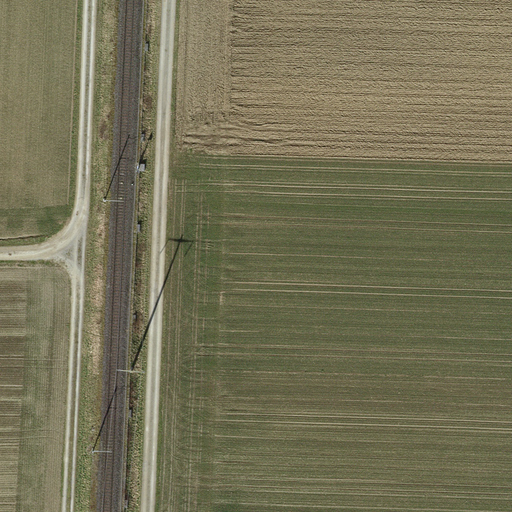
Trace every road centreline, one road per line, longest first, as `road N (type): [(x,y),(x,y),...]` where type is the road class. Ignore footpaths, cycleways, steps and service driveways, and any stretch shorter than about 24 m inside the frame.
road 1 (track): [(149,511),(173,0)]
road 2 (track): [(71,511),(92,0)]
